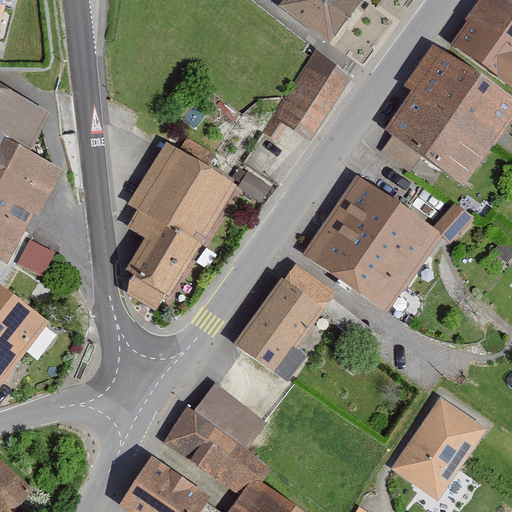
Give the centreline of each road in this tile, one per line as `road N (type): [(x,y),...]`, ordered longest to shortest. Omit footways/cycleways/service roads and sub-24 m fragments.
road 1 (tertiary): [(447,0),(150,397)]
road 2 (tertiary): [(150,397),(118,340),(76,0)]
road 3 (unclassified): [(150,397),(61,403),(0,423)]
road 4 (tertiary): [(150,397),(91,511)]
